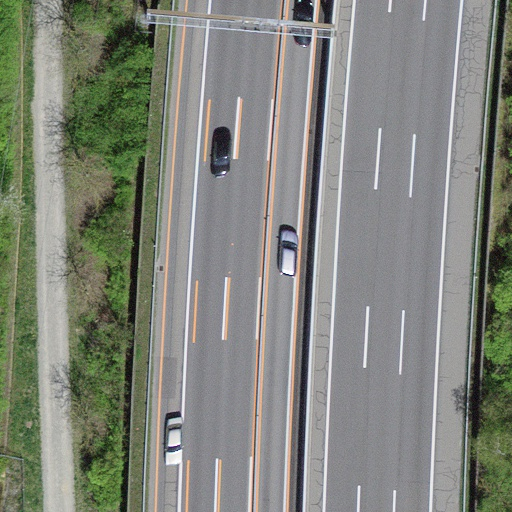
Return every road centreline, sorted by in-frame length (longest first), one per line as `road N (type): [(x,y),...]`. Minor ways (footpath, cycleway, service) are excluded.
road 1 (motorway): [(265,0),(233,511)]
road 2 (motorway): [(378,511),(409,0)]
road 3 (track): [(62,511),(47,0)]
